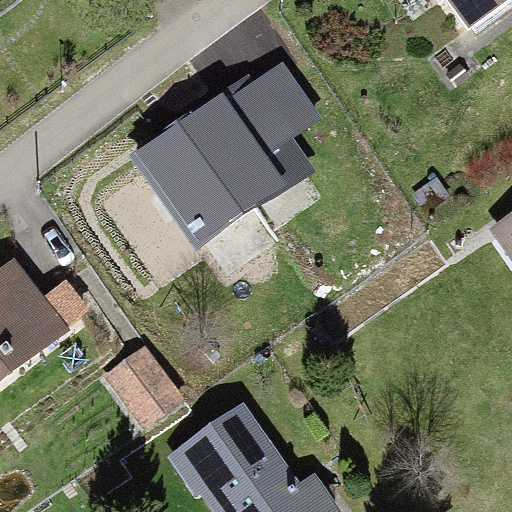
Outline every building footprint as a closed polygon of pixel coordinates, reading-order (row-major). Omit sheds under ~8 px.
[(0,0),(0,13),(18,0),(0,0)] [(511,0),(447,0),(477,41),(511,16),(511,0)] [(250,82),(123,161),(178,249),(305,169),(250,82)] [(511,223),(497,236),(511,254),(511,223)] [(8,262),(0,268),(0,374),(60,327),(8,262)] [(314,511),(262,439),(189,491),(204,511),(314,511)]
